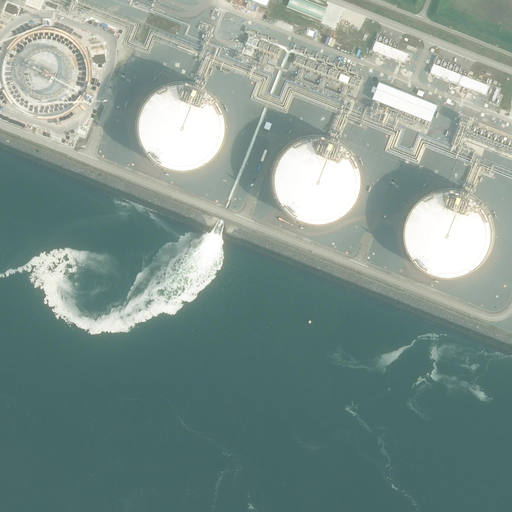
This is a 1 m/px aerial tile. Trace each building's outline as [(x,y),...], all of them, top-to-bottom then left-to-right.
[(376,41),(372,51),(405,64),(408,54),(376,41)] [(433,64),(430,74),(486,96),(489,86),(433,64)] [(196,83),(182,80),(168,82),(155,88),(145,98),(138,111),(135,125),(137,139),(143,151),(153,162),(166,168),(180,171),(194,169),(207,163),(217,153),(224,141),(226,127),(225,113),(218,100),(209,89),(196,83)] [(375,93),(372,101),(433,120),(438,102),(378,83),(377,87),(373,86),(371,91),(375,93)] [(303,135),(290,142),(280,151),(273,164),(271,178),(273,192),(279,205),(289,215),(301,222),(315,225),(330,223),(342,216),(353,207),(360,194),(362,180),(360,166),(354,153),(344,143),(331,136),(317,133),(303,135)] [(464,191),(450,188),(436,190),(423,197),(413,206),(406,219),(404,233),(406,247),(412,260),(422,270),(434,277),(448,279),(462,277),(475,271),(485,261),(492,249),(495,235),(493,221),(487,208),(477,198),(464,191)]
